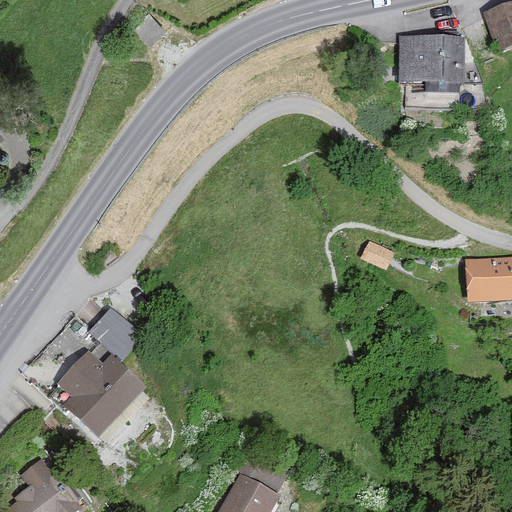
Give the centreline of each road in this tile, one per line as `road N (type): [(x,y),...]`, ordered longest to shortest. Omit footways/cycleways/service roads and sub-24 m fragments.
road 1 (residential): [(42,275),(88,284),(113,278),(210,157),(258,117),(290,105),(324,111),(450,219),(511,240)]
road 2 (secondary): [(42,275),(171,94),(217,50),(269,22),(364,0)]
road 3 (unknown): [(0,375),(94,453)]
